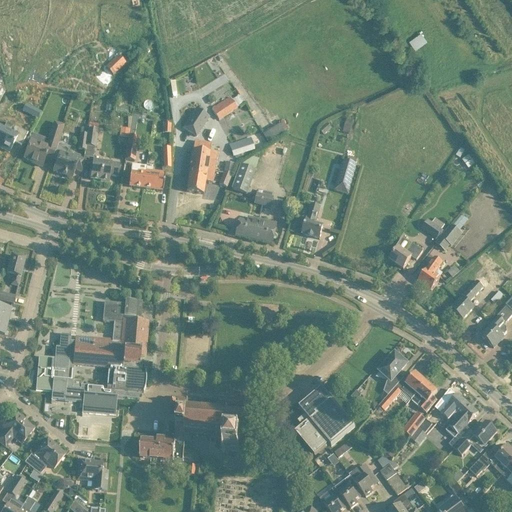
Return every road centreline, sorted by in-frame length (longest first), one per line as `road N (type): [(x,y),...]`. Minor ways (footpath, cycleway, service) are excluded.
road 1 (residential): [(158,376),(279,382),(308,368),(378,304)]
road 2 (tertiary): [(378,304),(444,348),(511,411)]
road 3 (residential): [(121,451),(75,447),(6,391)]
road 4 (tertiary): [(48,229),(166,271)]
road 5 (tertiary): [(169,238),(50,217)]
